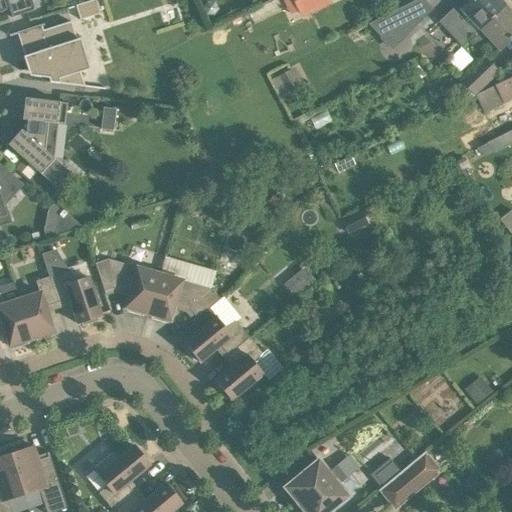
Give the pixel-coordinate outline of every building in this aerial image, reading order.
[(0,0),(0,12),(9,10),(12,18),(34,11),(30,0),(0,0)] [(95,0),(94,0),(76,6),(80,20),(100,14),(95,0)] [(291,0),(299,16),(329,1),(328,0),(291,0)] [(429,0),(416,0),(410,3),(367,23),(379,36),(404,24),(409,30),(435,6),(429,0)] [(467,44),(472,39),(504,7),(497,0),(472,0),(465,6),(461,2),(443,18),(455,32),(467,44)] [(483,49),(491,59),(511,39),(511,15),(504,7),(472,39),(482,50),(483,49)] [(42,25),(22,32),(17,33),(25,56),(24,57),(30,76),(49,79),(50,83),(85,87),(74,52),(80,50),(71,22),(43,31),(42,25)] [(446,60),(458,72),(470,59),(458,47),(446,60)] [(484,60),(460,83),(473,96),(497,73),(484,60)] [(289,71),(280,76),(288,91),(298,86),(289,71)] [(511,77),(475,96),(484,115),(511,100),(511,77)] [(68,103),(25,98),(23,120),(28,120),(26,134),(22,130),(20,132),(19,131),(9,142),(10,143),(8,145),(41,174),(54,159),(45,151),(48,123),(65,125),(68,103)] [(117,112),(104,110),(101,132),(114,133),(117,112)] [(485,157),(511,143),(511,130),(477,149),(485,157)] [(24,185),(0,164),(0,207),(5,206),(24,185)] [(201,170),(205,184),(206,186),(216,183),(216,181),(211,167),(201,170)] [(249,210),(247,213),(272,220),(287,200),(280,196),(249,210)] [(53,237),(57,235),(82,228),(82,227),(63,210),(61,212),(58,215),(53,237)] [(362,211),(341,221),(347,234),(369,225),(362,211)] [(511,211),(500,220),(511,235),(511,211)] [(13,262),(18,282),(62,271),(57,250),(13,262)] [(104,292),(116,289),(130,293),(125,310),(128,310),(127,314),(143,318),(144,315),(148,316),(160,275),(108,260),(95,264),(104,292)] [(49,278),(57,304),(69,300),(78,326),(82,325),(83,328),(97,323),(96,320),(101,319),(88,278),(76,282),(69,272),(49,278)] [(160,275),(148,316),(151,317),(150,321),(166,325),(167,322),(170,323),(175,306),(189,310),(197,320),(220,301),(211,290),(160,275)] [(45,308),(57,304),(49,278),(36,282),(40,294),(19,301),(32,341),(35,340),(37,343),(52,338),(51,335),(54,334),(45,308)] [(28,343),(32,341),(19,301),(7,305),(0,294),(0,323),(2,323),(10,349),(12,348),(13,351),(29,346),(28,343)] [(225,328),(217,318),(184,345),(187,349),(184,351),(194,362),(196,360),(199,364),(220,347),(228,356),(249,339),(236,323),(225,328)] [(249,339),(228,356),(236,366),(215,383),(218,387),(215,389),(225,400),(227,398),(230,402),(263,375),(255,365),(262,354),(249,339)] [(480,378),(465,391),(477,405),(492,392),(480,378)] [(59,511),(67,509),(50,458),(38,462),(33,447),(10,455),(24,497),(40,492),(46,511),(59,511)] [(107,488),(98,494),(112,511),(114,511),(134,496),(126,486),(150,466),(134,447),(119,460),(114,454),(93,471),(107,488)] [(395,509),(418,489),(438,473),(423,454),(400,473),(384,487),(380,490),(395,509)] [(24,497),(10,455),(0,458),(0,511),(12,511),(9,502),(24,497)] [(345,480),(336,468),(329,474),(318,461),(284,489),(297,504),(299,502),(304,508),(301,510),(303,511),(331,511),(349,498),(338,486),(345,480)] [(392,463),(391,464),(375,477),(384,487),(400,473),(392,463)] [(172,511),(182,505),(166,486),(142,506),(134,496),(114,511),(172,511)]
